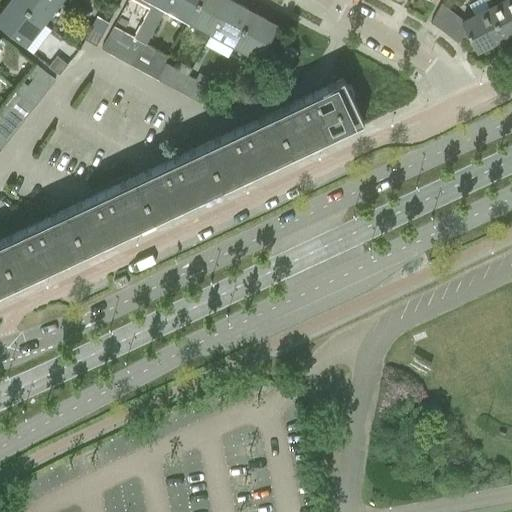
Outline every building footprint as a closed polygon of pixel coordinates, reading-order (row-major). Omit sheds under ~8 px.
[(41,22),(11,0),(9,0),(0,12),(0,24),(24,43),(41,22)] [(54,0),(11,0),(41,22),(57,2),(54,0)] [(134,0),(128,0),(115,24),(131,34),(146,7),(134,0)] [(134,0),(148,7),(132,38),(142,43),(144,45),(164,8),(168,0),(134,0)] [(168,0),(164,8),(188,20),(198,0),(168,0)] [(198,0),(188,20),(210,33),(228,0),(198,0)] [(228,0),(210,33),(233,45),(251,11),(230,0),(228,0)] [(483,0),(487,6),(502,37),(511,31),(511,0),(498,0),(499,0),(498,0),(483,0)] [(440,3),(430,22),(441,29),(457,42),(469,36),(477,51),(478,50),(477,49),(502,37),(487,6),(461,19),(440,3)] [(251,11),(233,45),(257,58),(275,24),(251,11)] [(96,18),(90,29),(95,32),(101,36),(107,24),(96,18)] [(100,50),(110,55),(123,32),(112,27),(100,50)] [(90,29),(84,40),(96,46),(101,36),(95,32),(90,29)] [(122,32),(110,55),(130,66),(142,43),(132,38),(122,32)] [(156,80),(164,64),(168,58),(144,45),(142,43),(130,66),(156,80)] [(270,65),(284,73),(296,51),(282,44),(270,65)] [(48,66),(48,67),(58,75),(66,64),(56,56),(48,66)] [(167,86),(179,92),(191,69),(180,63),(176,71),(167,86)] [(34,65),(27,74),(33,78),(47,89),(54,81),(55,80),(35,64),(34,65)] [(156,80),(167,86),(176,71),(164,64),(156,80)] [(195,80),(186,96),(197,102),(209,79),(199,73),(195,80)] [(187,76),(179,92),(186,96),(195,80),(187,76)] [(33,78),(26,87),(40,98),(47,89),(33,78)] [(342,78),(272,111),(292,154),(308,147),(306,143),(344,125),(346,129),(362,122),(342,78)] [(230,80),(224,92),(235,98),(242,86),(230,80)] [(26,87),(20,82),(13,91),(33,107),(40,98),(26,87)] [(13,91),(3,104),(23,120),(33,107),(13,91)] [(3,104),(0,108),(0,116),(16,129),(23,120),(3,104)] [(272,111),(203,143),(224,187),(239,179),(237,175),(275,157),(277,162),(292,154),(272,111)] [(0,116),(0,136),(6,142),(16,129),(0,116)] [(203,143),(134,175),(155,219),(170,212),(168,207),(206,190),(208,194),(224,187),(203,143)] [(134,175),(65,208),(85,252),(101,244),(99,240),(137,222),(139,226),(155,219),(134,175)] [(65,208),(0,238),(0,249),(16,284),(32,277),(30,272),(67,255),(69,259),(85,252),(65,208)] [(0,290),(1,291),(16,284),(0,249),(0,290)] [(122,273),(110,279),(113,284),(125,279),(122,273)]
